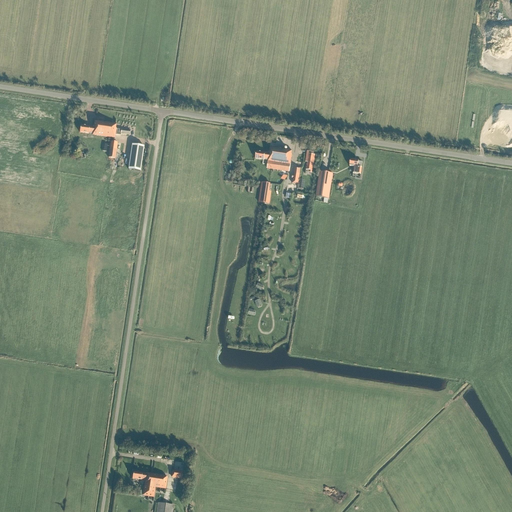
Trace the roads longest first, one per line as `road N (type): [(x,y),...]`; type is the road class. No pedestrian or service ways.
road 1 (unclassified): [(101,511),(162,113)]
road 2 (unclassified): [(511,164),(162,113)]
road 3 (track): [(298,132),(268,271),(273,324),(259,331),(264,309)]
road 4 (unclassified): [(162,113),(0,88)]
